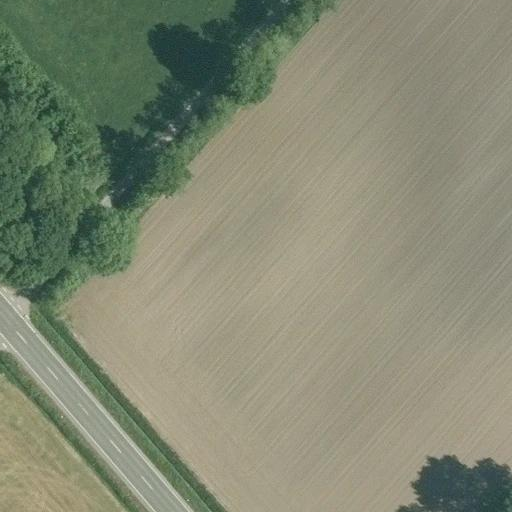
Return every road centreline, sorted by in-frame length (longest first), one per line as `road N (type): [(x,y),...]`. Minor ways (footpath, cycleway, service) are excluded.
road 1 (unclassified): [(287,0),(4,318)]
road 2 (secondary): [(172,511),(4,318)]
